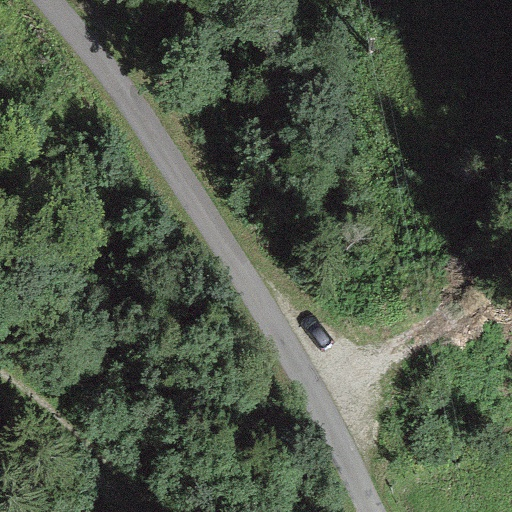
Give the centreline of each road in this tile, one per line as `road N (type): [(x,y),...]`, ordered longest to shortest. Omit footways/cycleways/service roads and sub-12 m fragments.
road 1 (track): [(376,511),(220,238),(113,78),(47,0)]
road 2 (track): [(0,383),(153,511)]
